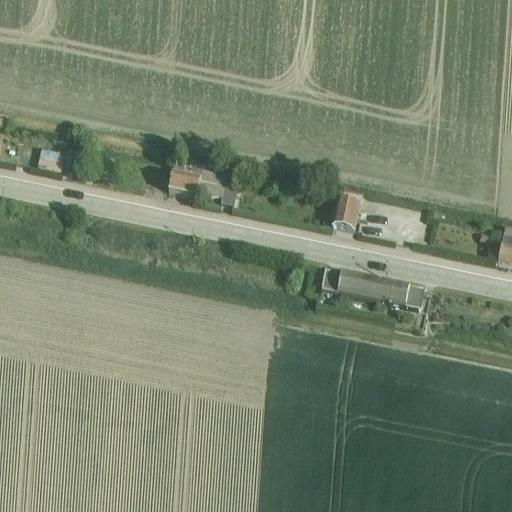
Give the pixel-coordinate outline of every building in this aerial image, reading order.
[(47,149),(43,164),(59,169),(64,154),(47,149)] [(175,170),(169,199),(197,205),(198,199),(223,204),(221,210),(234,212),(238,193),(234,192),(236,184),(175,170)] [(338,206),(332,233),(333,233),(354,238),(360,211),(338,206)] [(511,233),(506,233),(499,268),(511,270),(511,233)] [(326,276),(322,296),(419,315),(423,296),(338,279),(326,276)]
